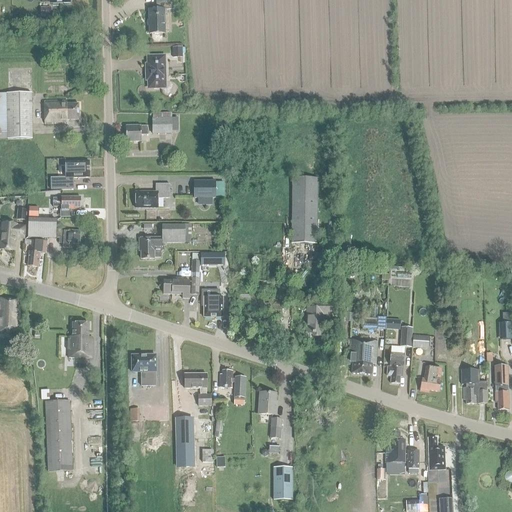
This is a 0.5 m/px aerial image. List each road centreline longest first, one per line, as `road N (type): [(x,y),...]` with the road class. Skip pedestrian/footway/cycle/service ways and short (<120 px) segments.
road 1 (tertiary): [(511,437),(105,309)]
road 2 (tertiary): [(105,309),(112,278),(104,0)]
